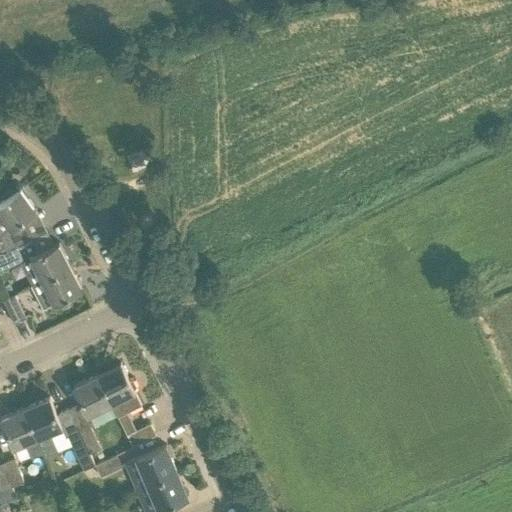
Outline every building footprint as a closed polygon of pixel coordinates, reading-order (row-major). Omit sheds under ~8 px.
[(0,250),(19,242),(36,234),(24,217),(38,208),(22,188),(24,187),(23,186),(0,201),(0,237),(1,239),(0,238),(0,250)] [(43,279),(42,277),(71,263),(60,241),(22,261),(33,284),(43,279)] [(0,270),(26,257),(19,242),(0,250),(0,270)] [(72,265),(74,264),(73,263),(71,264),(71,263),(42,277),(43,279),(33,284),(32,284),(44,307),(54,302),(55,302),(84,287),(72,265)] [(16,293),(4,299),(15,322),(27,317),(16,293)] [(122,361),(98,373),(113,402),(112,402),(119,415),(125,412),(143,403),(122,361)] [(113,402),(98,373),(75,384),(82,400),(69,406),(91,450),(91,451),(102,446),(92,424),(94,423),(90,413),(112,402),(113,402)] [(69,406),(57,412),(50,396),(26,406),(44,450),(45,450),(46,454),(58,449),(51,431),(62,427),(66,435),(69,434),(84,468),(96,462),(91,451),(91,450),(69,406)] [(44,450),(26,406),(2,416),(15,447),(26,442),(32,456),(44,450)] [(157,433),(151,422),(128,434),(133,446),(157,433)] [(136,486),(177,469),(167,444),(138,456),(125,462),(136,486)] [(96,463),(100,471),(102,475),(123,464),(117,453),(96,463)] [(16,457),(4,461),(13,485),(25,481),(16,457)] [(0,485),(1,489),(13,485),(4,461),(0,462),(0,485)] [(177,469),(136,486),(146,511),(149,511),(189,495),(177,469)]
